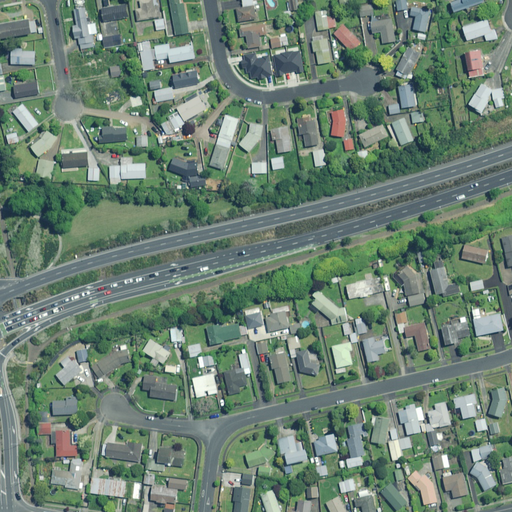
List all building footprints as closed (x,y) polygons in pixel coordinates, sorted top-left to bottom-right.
[(155,7),(153,0),(139,0),(141,9),(136,10),(138,21),(162,17),(160,6),(155,7)] [(180,4),(179,0),(170,0),(176,36),(189,33),(184,4),(180,4)] [(254,2),(253,0),(242,0),(244,8),(237,9),(239,22),(256,19),(254,5),(257,4),(257,1),(254,2)] [(298,10),(296,0),(294,0),(289,1),(291,11),(298,10)] [(408,10),(406,0),(397,0),(395,0),(397,11),(408,10)] [(484,3),(483,0),(461,0),(451,3),(454,12),(484,3)] [(128,18),(126,5),(102,9),(103,21),(128,18)] [(373,15),(372,5),(359,7),(360,17),(373,15)] [(89,35),(85,8),(74,9),(77,26),(73,26),(75,39),(78,38),(80,50),(94,47),(92,35),(89,35)] [(426,10),(419,9),(412,8),(411,16),(416,17),(413,30),(426,32),(430,11),(426,10)] [(320,11),(315,12),(318,32),(329,30),(329,29),(337,28),(335,17),(327,18),(326,12),(324,13),(324,12),(320,12),(320,11)] [(36,32),(34,19),(0,24),(0,30),(1,39),(32,34),(32,33),(36,32)] [(166,29),(164,19),(155,21),(156,31),(166,29)] [(396,42),(391,19),(371,23),(373,33),(381,32),(383,44),(396,42)] [(491,31),(488,20),(464,28),(468,41),(485,35),(487,42),(497,38),(495,30),(491,31)] [(267,35),(265,24),(240,28),(241,37),(247,36),(249,49),(261,47),(259,36),(267,35)] [(361,43),(344,25),(334,33),(351,52),(361,43)] [(123,45),(121,34),(103,38),(105,49),(123,45)] [(288,45),(286,34),(280,35),(281,37),(271,40),(273,48),(288,45)] [(331,62),(327,39),(312,42),(314,52),(316,52),(319,65),(331,62)] [(169,45),(155,47),(157,60),(170,58),(170,63),(195,59),(193,46),(170,50),(169,45)] [(420,53),(409,47),(397,69),(399,70),(397,75),(406,80),(420,53)] [(35,52),(10,51),(9,64),(35,65),(35,52)] [(103,75),(100,51),(83,53),(84,57),(81,57),(82,66),(89,65),(91,77),(103,75)] [(154,69),(151,51),(140,52),(144,71),(154,69)] [(469,71),(484,69),(480,51),(466,54),(469,71)] [(298,61),(297,52),(253,60),(255,76),(295,69),(294,62),(298,61)] [(123,76),(120,65),(110,67),(112,78),(123,76)] [(197,70),(174,75),(174,79),(171,80),(173,88),(176,87),(176,88),(200,84),(197,70)] [(162,88),(160,79),(149,82),(151,90),(162,88)] [(40,94),(38,82),(14,86),(16,98),(40,94)] [(493,91),(483,84),(470,105),(477,109),(476,110),(482,114),(490,101),(487,100),(493,91)] [(416,106),(412,85),(399,87),(403,109),(416,106)] [(155,91),(157,102),(165,100),(166,105),(175,103),(172,88),(155,91)] [(505,98),(503,88),(493,91),(497,108),(504,106),(502,99),(505,98)] [(95,105),(108,106),(122,102),(119,89),(104,93),(96,92),(95,105)] [(209,108),(200,92),(188,99),(189,101),(176,108),(180,115),(171,120),(176,129),(185,124),(184,122),(209,108)] [(142,105),(140,95),(129,98),(132,107),(142,105)] [(39,125),(23,104),(14,112),(29,132),(39,125)] [(399,113),(398,104),(388,106),(390,115),(399,113)] [(346,112),(333,111),(331,136),(345,137),(346,112)] [(424,122),(423,113),(411,115),(412,123),(424,122)] [(367,114),(356,116),(359,131),(370,129),(367,114)] [(239,119),(226,115),(210,166),(223,170),(239,119)] [(311,121),(310,117),(298,119),(301,135),(304,134),(307,147),(319,145),(315,121),(311,121)] [(413,141),(405,118),(392,123),(401,146),(413,141)] [(170,132),(166,123),(162,125),(166,134),(170,132)] [(263,126),(252,124),(250,132),(240,145),(249,152),(261,137),(263,126)] [(388,137),(383,125),(359,136),(365,148),(388,137)] [(293,151),(289,127),(271,130),(273,140),(276,140),(279,153),(293,151)] [(128,141),(127,128),(99,130),(100,143),(128,141)] [(39,157),(52,148),(58,138),(47,131),(43,138),(31,147),(39,157)] [(19,142),(16,133),(6,136),(9,145),(19,142)] [(137,135),(136,147),(142,147),(147,147),(147,136),(143,136),(137,135)] [(354,149),(353,139),(344,140),(346,151),(354,149)] [(326,165),(323,150),(313,152),(316,167),(326,165)] [(370,162),(367,151),(357,153),(360,164),(370,162)] [(89,166),(88,152),(63,155),(64,168),(89,166)] [(284,168),(283,157),(272,159),(273,170),(284,168)] [(183,175),(183,180),(190,181),(190,176),(199,175),(197,161),(186,162),(174,158),(170,170),(183,175)] [(55,163),(39,160),(37,175),(52,177),(55,163)] [(267,173),(267,163),(252,163),(252,174),(267,173)] [(146,178),(145,164),(110,166),(111,185),(121,184),(121,179),(146,178)] [(99,169),(89,168),(88,181),(98,181),(99,169)] [(190,178),(192,188),(205,186),(204,176),(190,178)] [(511,236),(502,239),(509,267),(511,266),(511,236)] [(489,250),(466,244),(463,259),(486,264),(489,250)] [(449,286),(443,261),(435,263),(437,270),(431,271),(437,295),(443,293),(444,297),(461,293),(458,284),(449,286)] [(416,275),(408,265),(399,274),(404,281),(408,296),(421,293),(416,275)] [(347,286),(350,299),(360,296),(361,298),(369,296),(368,295),(384,291),(381,278),(347,286)] [(484,289),(483,280),(470,283),(472,291),(484,289)] [(339,310),(317,290),(313,295),(317,299),(310,308),(317,313),(320,309),(331,319),(333,325),(347,322),(345,309),(339,310)] [(425,303),(423,294),(408,297),(410,307),(425,303)] [(289,328),(285,312),(266,316),(270,333),(289,328)] [(404,323),(408,322),(406,312),(395,315),(398,324),(400,334),(406,332),(407,338),(415,336),(419,352),(431,349),(424,323),(405,328),(404,323)] [(503,331),(500,314),(481,318),(481,316),(474,318),(478,336),(503,331)] [(470,336),(466,317),(460,318),(461,321),(452,323),(453,325),(443,328),(447,345),(459,342),(458,339),(470,336)] [(367,333),(364,318),(356,320),(359,335),(367,333)] [(352,334),(350,323),(343,325),(345,335),(350,335),(352,343),(358,342),(356,333),(352,334)] [(242,337),(239,324),(221,329),(220,326),(208,329),(212,345),(224,342),(242,337)] [(301,332),(300,324),(290,326),(292,334),(301,332)] [(182,341),(181,328),(171,330),(172,342),(182,341)] [(300,336),(287,338),(291,359),(297,358),(295,348),(302,347),(300,336)] [(375,343),(374,338),(363,341),(368,363),(379,360),(378,355),(386,353),(383,341),(375,343)] [(171,353),(150,340),(143,351),(163,364),(171,353)] [(268,353),(267,343),(257,345),(259,355),(268,353)] [(352,350),(351,343),(332,347),(337,368),(353,365),(350,351),(352,350)] [(202,355),(200,344),(187,347),(189,358),(202,355)] [(114,350),(91,367),(97,378),(119,362),(128,360),(123,348),(114,350)] [(77,363),(84,362),(82,349),(75,350),(77,363)] [(320,366),(318,366),(317,359),(310,361),(308,350),(297,353),(301,373),(318,375),(320,366)] [(291,381),(285,353),(271,356),(274,369),(275,369),(278,384),(291,381)] [(251,373),(247,354),(239,355),(242,369),(237,370),(236,365),(231,366),(232,371),(225,372),(230,395),(241,393),(240,387),(248,385),(246,374),(251,373)] [(215,365),(213,355),(198,357),(200,368),(215,365)] [(71,361),(53,374),(61,385),(79,372),(71,361)] [(217,393),(213,374),(192,379),(197,398),(206,396),(205,392),(208,391),(209,395),(217,393)] [(157,378),(145,376),(143,390),(151,391),(150,397),(175,400),(177,386),(156,383),(157,378)] [(489,415),(502,418),(507,400),(505,390),(492,391),(493,400),(489,415)] [(477,404),(475,395),(454,399),(456,408),(461,407),(464,419),(476,416),(474,404),(477,404)] [(50,402),(51,415),(75,414),(74,401),(50,402)] [(430,412),(433,428),(440,426),(440,427),(451,425),(446,402),(435,405),(436,410),(430,412)] [(408,435),(421,432),(415,405),(405,407),(406,408),(398,410),(401,424),(405,423),(408,435)] [(380,444),(379,446),(384,447),(384,444),(385,445),(390,420),(376,417),(372,442),(380,444)] [(488,430),(485,419),(476,422),(478,432),(488,430)] [(351,458),(361,456),(366,455),(362,437),(367,436),(364,423),(348,427),(350,439),(348,439),(351,458)] [(51,435),(51,424),(42,424),(42,435),(51,435)] [(439,444),(435,431),(433,431),(431,424),(426,425),(432,446),(439,444)] [(500,433),(498,424),(490,425),(492,434),(500,433)] [(70,432),(56,432),(57,456),(77,456),(77,445),(71,445),(70,432)] [(338,452),(334,435),(319,438),(320,441),(315,442),(318,456),(338,452)] [(297,452),(294,436),(278,439),(282,455),(297,452)] [(412,447),(409,438),(389,443),(393,461),(403,459),(401,450),(412,447)] [(107,445),(103,444),(103,451),(104,451),(103,456),(106,455),(106,457),(140,462),(142,444),(129,443),(129,445),(108,443),(107,445)] [(267,462),(276,454),(271,448),(269,449),(267,446),(261,450),(245,455),(249,468),(267,462)] [(494,457),(491,446),(472,451),(474,462),(494,457)] [(171,467),(171,465),(183,466),(185,451),(159,448),(158,461),(150,460),(148,474),(164,476),(165,466),(171,467)] [(308,460),(306,450),(286,455),(288,465),(308,460)] [(450,467),(447,455),(432,458),(434,470),(450,467)] [(511,457),(503,459),(506,469),(500,470),(503,485),(511,482),(511,457)] [(83,460),(72,458),(70,472),(53,470),(51,484),(66,486),(66,488),(82,490),(83,483),(80,483),(81,472),(86,472),(87,465),(82,464),(83,460)] [(488,469),(478,462),(471,473),(478,477),(485,491),(497,485),(488,469)] [(293,473),(291,466),(284,468),(286,474),(293,473)] [(317,469),(313,469),(314,473),(317,473),(318,477),(328,475),(326,466),(316,468),(317,469)] [(270,477),(271,468),(259,467),(258,476),(270,477)] [(405,479),(401,469),(395,471),(398,481),(405,479)] [(416,471),(408,479),(416,488),(417,487),(421,491),(425,505),(437,502),(433,483),(429,479),(431,477),(428,474),(427,475),(421,477),(416,471)] [(222,487),(235,488),(234,502),(235,502),(234,511),(248,511),(251,489),(257,489),(258,475),(223,473),(222,487)] [(469,494),(464,473),(443,478),(446,491),(451,490),(453,498),(469,494)] [(155,476),(145,475),(144,484),(155,485),(155,476)] [(126,482),(92,478),(91,493),(125,497),(126,482)] [(152,486),(151,500),(157,501),(157,503),(168,504),(168,503),(176,504),(178,489),(186,490),(187,480),(170,479),(169,488),(152,486)] [(355,486),(353,479),(339,483),(342,493),(359,489),(358,485),(355,486)] [(396,481),(392,484),(391,484),(381,492),(398,511),(407,503),(399,493),(403,490),(396,481)] [(318,498),(318,482),(313,482),(313,485),(308,485),(308,491),(304,491),(304,496),(308,496),(308,498),(318,498)] [(280,511),(274,490),(261,495),(267,511),(280,511)] [(376,511),(372,495),(355,500),(357,508),(362,506),(363,511),(376,511)] [(331,511),(346,511),(339,497),(327,503),(331,511)] [(292,511),(310,511),(311,503),(299,502),(298,509),(293,508),(292,511)]
